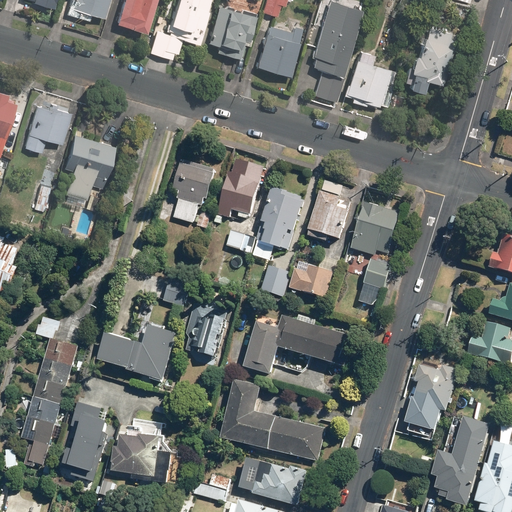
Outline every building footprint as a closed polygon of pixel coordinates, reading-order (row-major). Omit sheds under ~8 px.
[(110,0),(73,0),(70,11),(104,21),(110,0)] [(121,0),(115,21),(143,30),(151,0),(121,0)] [(168,33),(196,42),(207,0),(175,0),(167,28),(169,29),(168,33)] [(282,4),(283,0),(264,0),(261,11),(275,15),(278,3),(282,4)] [(317,0),(314,14),(325,17),(330,0),(317,0)] [(248,46),(250,39),(248,39),(254,17),(216,6),(206,41),(216,44),(214,50),(236,56),(240,43),(248,46)] [(348,34),(352,24),(338,20),(335,30),(318,25),(311,49),(310,49),(309,56),(312,57),(310,65),(323,69),(325,64),(340,68),(350,34),(348,34)] [(424,78),(439,82),(452,38),(444,36),(446,30),(425,25),(422,36),(420,36),(415,55),(413,54),(410,64),(408,64),(403,80),(410,82),(408,87),(421,91),(424,78)] [(268,26),(256,67),(289,76),(302,30),(295,28),(293,34),(268,26)] [(368,63),(371,53),(357,50),(355,59),(352,58),(345,84),(343,83),(340,94),(349,97),(348,101),(363,106),(364,104),(372,106),(373,104),(376,105),(387,68),(368,63)] [(4,100),(6,93),(0,91),(0,145),(0,146),(4,133),(7,133),(9,125),(7,124),(13,102),(4,100)] [(47,107),(39,105),(38,107),(35,106),(27,133),(23,147),(39,152),(43,138),(59,143),(67,115),(65,115),(66,112),(47,106),(47,107)] [(97,186),(110,145),(71,133),(61,167),(69,169),(62,193),(64,194),(62,201),(79,206),(81,199),(82,199),(87,183),(97,186)] [(213,170),(183,161),(182,166),(181,165),(173,190),(180,192),(178,199),(180,200),(175,217),(193,223),(198,205),(202,207),(204,199),(206,200),(214,175),(212,174),(213,170)] [(249,215),(263,168),(237,161),(233,175),(231,174),(219,215),(230,218),(232,210),(240,212),(238,217),(246,219),(249,215)] [(344,187),(326,182),(323,191),(341,196),(344,187)] [(47,187),(38,184),(31,207),(40,210),(47,187)] [(276,192),(272,190),(257,241),(263,243),(262,245),(281,250),(282,248),(288,250),(301,209),(302,209),(304,202),(301,201),(302,198),(287,194),(288,192),(277,189),(276,192)] [(101,199),(87,194),(83,209),(96,213),(101,199)] [(339,240),(347,212),(336,208),(339,199),(320,194),(309,231),(311,232),(309,237),(326,242),(328,237),(339,240)] [(401,215),(365,204),(352,249),(374,256),(376,251),(389,255),(401,215)] [(211,216),(202,213),(200,218),(197,217),(196,223),(199,224),(198,227),(207,230),(211,216)] [(231,231),(227,246),(241,250),(240,251),(250,254),(254,239),(245,237),(245,235),(231,231)] [(494,251),(490,266),(511,272),(511,234),(504,232),(498,252),(494,251)] [(2,245),(5,239),(0,237),(0,294),(1,295),(5,285),(11,287),(18,269),(11,266),(16,251),(2,245)] [(295,271),(290,289),(326,300),(338,262),(323,257),(320,268),(301,262),(298,272),(295,271)] [(383,289),(390,267),(372,262),(366,284),(383,289)] [(291,274),(269,267),(262,291),(284,298),(291,274)] [(190,285),(171,280),(164,302),(183,307),(190,285)] [(511,284),(510,284),(506,298),(505,298),(504,298),(503,299),(502,299),(501,300),(501,301),(500,302),(493,300),(489,314),(511,321),(511,284)] [(212,358),(225,314),(195,305),(187,334),(190,340),(187,351),(212,358)] [(315,327),(316,321),(299,316),(297,322),(282,317),(281,323),(260,316),(258,326),(245,369),(270,376),(278,349),(344,368),(352,338),(315,327)] [(473,334),(468,353),(511,364),(511,358),(511,339),(508,339),(511,326),(487,320),(483,337),(473,334)] [(163,382),(175,336),(148,328),(143,347),(105,336),(98,362),(127,370),(127,372),(163,382)] [(43,465),(78,347),(52,340),(22,439),(35,442),(33,448),(30,448),(25,465),(33,468),(35,463),(43,465)] [(440,408),(446,410),(458,368),(442,364),(441,369),(420,363),(415,379),(419,380),(410,414),(441,423),(443,414),(439,413),(440,408)] [(260,389),(235,383),(221,440),(318,463),(325,430),(254,414),(260,389)] [(71,478),(93,484),(95,478),(93,477),(107,425),(99,423),(102,413),(77,406),(59,471),(72,474),(71,478)] [(449,499),(469,504),(491,423),(466,416),(455,453),(441,450),(435,473),(441,475),(438,486),(452,490),(449,499)] [(159,440),(143,437),(144,434),(128,432),(127,439),(120,438),(119,450),(114,449),(113,465),(112,473),(132,476),(132,481),(168,484),(171,455),(157,454),(159,440)] [(511,511),(511,445),(496,441),(490,463),(487,462),(477,500),(483,502),(481,510),(489,511),(511,511)] [(15,450),(6,451),(7,468),(16,467),(15,450)] [(256,483),(253,495),(298,507),(307,473),(291,469),(290,472),(272,467),(269,476),(264,475),(262,485),(256,483)] [(116,477),(99,472),(94,491),(111,496),(116,477)] [(214,474),(211,486),(228,490),(231,479),(214,474)] [(228,490),(211,486),(198,482),(194,493),(225,501),(228,490)] [(108,511),(111,502),(103,500),(99,511),(100,511),(108,511)] [(275,511),(242,502),(238,511),(275,511)]
